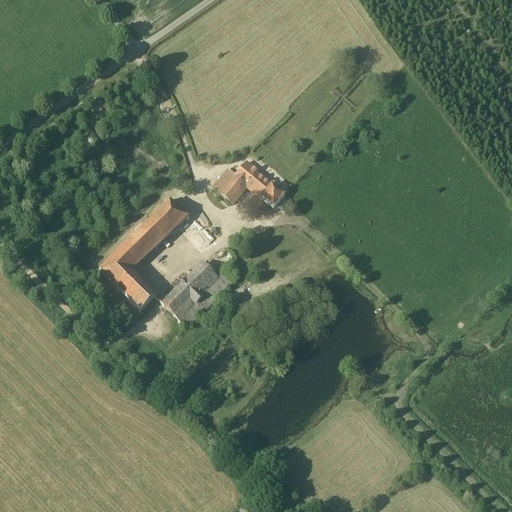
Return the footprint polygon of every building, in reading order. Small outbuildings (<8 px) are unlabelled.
[(270,187),(244,166),(235,176),(219,196),(230,206),(246,187),(260,199),(270,187)] [(219,196),(235,176),(227,170),(211,189),(219,196)] [(270,187),(260,199),(273,209),(284,197),(271,185),(270,187)] [(185,218),(169,204),(98,273),(115,290),(130,274),(177,228),(187,219),(185,218)] [(202,266),(162,307),(187,332),(234,284),(221,271),(214,278),(202,266)] [(130,274),(115,290),(140,314),(154,299),(130,274)] [(324,291),(316,280),(306,288),(314,299),(324,291)] [(192,370),(183,360),(171,369),(180,380),(192,370)]
